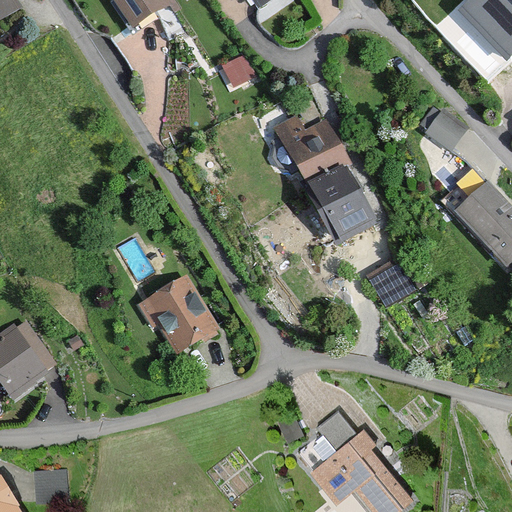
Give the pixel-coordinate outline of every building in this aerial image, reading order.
[(0,0),(0,27),(28,9),(22,0),(0,0)] [(173,0),(116,0),(139,35),(179,9),(173,0)] [(260,0),(269,12),(285,0),(260,0)] [(511,0),(474,0),(465,9),(511,61),(511,60),(511,0)] [(449,111),(433,134),(460,152),(476,128),(449,111)] [(385,223),(331,117),(288,139),(342,245),(385,223)] [(511,199),(494,181),(462,213),(511,263),(511,199)] [(407,259),(374,278),(390,306),(423,288),(407,259)] [(193,277),(147,305),(181,361),(227,333),(193,277)] [(21,327),(0,341),(0,374),(20,403),(57,376),(21,327)] [(383,444),(369,428),(363,433),(344,410),(323,427),(342,450),(318,469),(345,502),(362,488),(382,511),(401,511),(419,498),(378,448),(383,444)] [(68,469),(41,471),(42,503),(70,501),(68,469)] [(0,511),(30,511),(7,473),(0,477),(0,511)]
